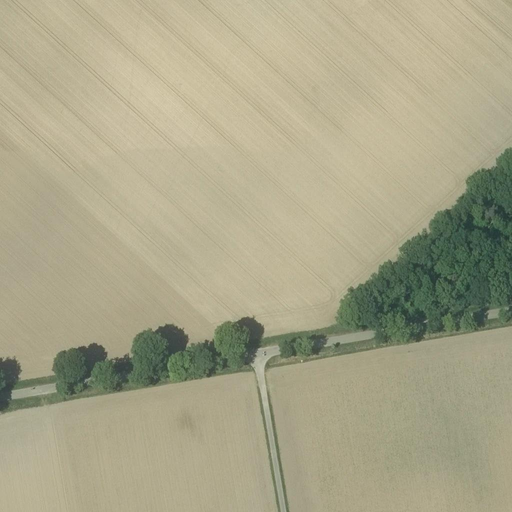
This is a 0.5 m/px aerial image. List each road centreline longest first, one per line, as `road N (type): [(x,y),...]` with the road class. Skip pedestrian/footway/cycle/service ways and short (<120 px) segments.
road 1 (unclassified): [(255,348),(511,307)]
road 2 (unclassified): [(0,391),(255,348)]
road 3 (unclassified): [(281,511),(255,348)]
